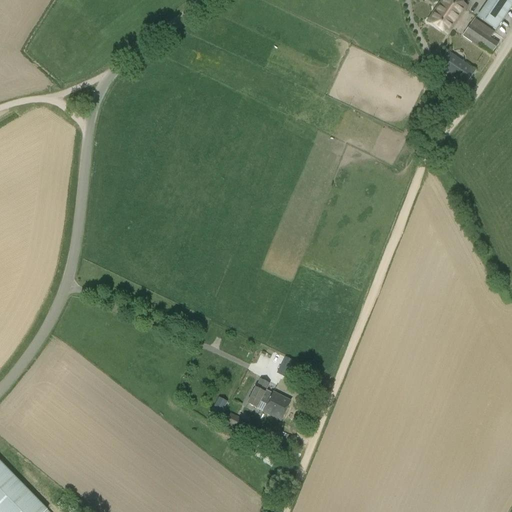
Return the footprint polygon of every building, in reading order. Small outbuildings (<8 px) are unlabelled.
[(466,7),(456,0),(441,0),(427,20),(447,34),(466,7)] [(496,29),(511,5),(511,0),(492,0),(480,18),(496,29)] [(475,19),(465,33),(483,45),(493,52),(499,44),(490,38),(494,32),(475,19)] [(475,71),(447,51),(437,66),(456,79),(465,86),(475,71)] [(412,127),(420,131),(423,125),(428,129),(437,117),(422,106),(413,118),(422,125),(415,122),(412,127)] [(282,363),(278,361),(281,355),(266,347),(264,351),(262,350),(260,354),(277,363),(276,365),(280,367),(276,373),(284,377),(285,375),(290,378),(294,370),(281,363),(282,363)] [(272,394),(266,391),(269,384),(260,380),(256,389),(255,388),(247,404),(257,409),(260,402),(267,405),(263,413),(280,422),(290,402),(272,394)] [(219,418),(227,402),(219,398),(210,413),(219,418)] [(225,424),(245,434),(250,423),(230,414),(225,424)] [(45,511),(47,511),(0,462),(0,511),(45,511)]
